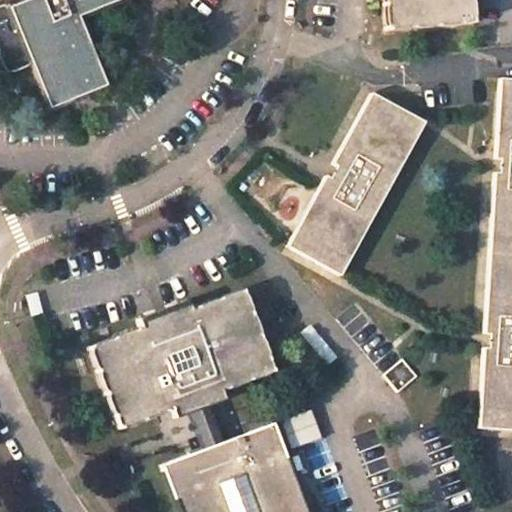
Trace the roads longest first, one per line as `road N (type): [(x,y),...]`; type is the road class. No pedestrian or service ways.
road 1 (residential): [(0,245),(194,163),(231,124),(261,73),(280,0)]
road 2 (residential): [(0,367),(41,463),(74,511)]
